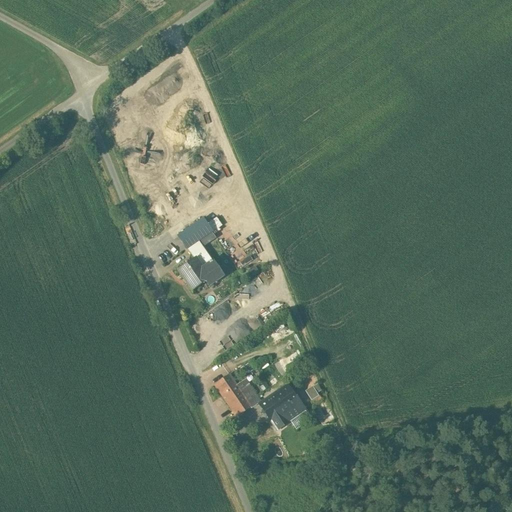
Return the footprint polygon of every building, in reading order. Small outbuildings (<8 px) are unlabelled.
[(203,219),(178,236),(194,259),(209,280),(211,283),(220,277),(216,271),(217,270),(202,248),(206,245),(202,239),(212,232),(203,219)] [(209,280),(194,259),(178,270),(192,291),(209,280)] [(236,417),(250,407),(228,374),(213,384),(236,417)] [(315,400),(326,393),(320,383),(309,390),(315,400)] [(287,385),(259,404),(277,431),(307,411),(300,401),(298,402),(287,385)]
